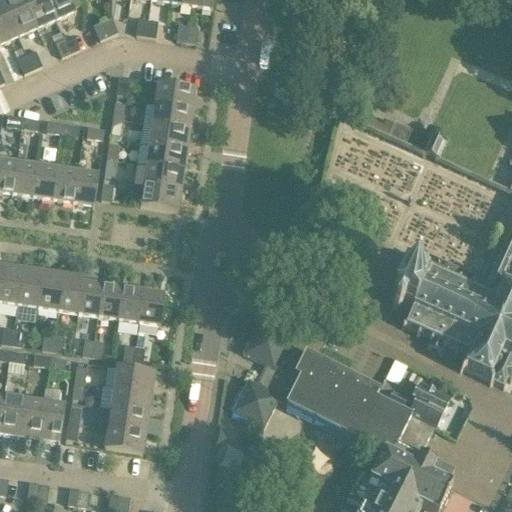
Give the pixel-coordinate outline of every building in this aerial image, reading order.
[(35,34),(20,0),(19,0),(2,8),(17,42),(35,34)] [(55,26),(43,0),(20,0),(35,34),(55,26)] [(65,0),(43,0),(55,26),(74,18),(65,0)] [(168,10),(169,0),(148,0),(148,7),(168,10)] [(189,12),(190,0),(169,0),(168,10),(189,12)] [(212,0),(190,0),(189,12),(210,16),(212,0)] [(0,49),(17,42),(2,8),(0,8),(0,49)] [(109,23),(100,27),(106,42),(116,38),(109,23)] [(144,42),(146,27),(135,25),(133,40),(144,42)] [(106,42),(100,27),(92,31),(98,46),(106,42)] [(155,28),(146,27),(144,42),(153,43),(155,28)] [(183,47),(186,32),(175,31),(174,46),(183,47)] [(196,34),(186,32),(183,47),(194,49),(196,34)] [(71,40),(62,44),(69,58),(78,55),(71,40)] [(69,58),(62,44),(53,48),(60,63),(69,58)] [(34,57),(25,61),(31,75),(40,71),(34,57)] [(31,75),(25,61),(16,64),(23,79),(31,75)] [(116,84),(114,99),(124,101),(126,85),(116,84)] [(155,88),(152,108),(190,114),(193,94),(155,88)] [(187,134),(190,114),(152,108),(149,129),(187,134)] [(113,109),(110,124),(120,126),(123,110),(113,109)] [(20,134),(21,124),(6,122),(4,132),(20,134)] [(37,126),(21,124),(20,134),(35,137),(37,126)] [(118,141),(120,126),(110,124),(108,140),(118,141)] [(443,149),(394,126),(386,144),(394,147),(393,150),(395,151),(396,148),(406,152),(405,155),(408,156),(409,154),(420,158),(418,161),(420,162),(421,159),(432,164),(431,167),(433,168),(434,165),(436,165),(437,163),(443,149)] [(60,140),(61,130),(46,128),(44,138),(60,140)] [(184,155),(187,134),(149,129),(146,149),(184,155)] [(77,132),(61,130),(60,140),(76,142),(77,132)] [(102,136),(86,133),(85,144),(100,146),(102,136)] [(107,149),(105,164),(115,166),(117,150),(107,149)] [(181,176),(184,155),(146,149),(144,170),(181,176)] [(112,182),(115,166),(105,164),(103,180),(112,182)] [(0,199),(9,201),(14,169),(0,167),(0,199)] [(30,204),(34,172),(14,169),(9,201),(30,204)] [(178,196),(181,176),(144,170),(141,191),(178,196)] [(50,207),(55,175),(34,172),(30,204),(50,207)] [(71,210),(76,178),(55,175),(50,207),(71,210)] [(96,181),(76,178),(71,210),(91,213),(96,181)] [(111,191),(101,190),(99,205),(108,206),(111,191)] [(175,217),(178,196),(141,191),(138,211),(175,217)] [(511,227),(510,229),(511,230),(507,240),(505,239),(504,241),(506,242),(501,253),(499,252),(498,254),(500,255),(495,266),(493,265),(492,267),(494,268),(489,279),(487,278),(486,280),(488,281),(483,292),(482,292),(480,295),(471,291),(473,287),(470,286),(473,279),(427,259),(424,264),(423,263),(421,265),(415,267),(413,263),(410,263),(412,268),(406,272),(403,271),(402,274),(406,275),(405,283),(398,280),(395,288),(396,288),(393,296),(391,295),(389,303),(391,304),(389,308),(391,313),(395,315),(399,313),(401,309),(410,314),(403,328),(399,330),(401,333),(404,331),(411,334),(410,338),(413,339),(415,336),(428,342),(424,350),(425,352),(427,352),(438,357),(438,359),(440,358),(444,350),(454,354),(452,358),(455,359),(457,356),(467,361),(462,372),(457,373),(458,377),(464,375),(486,385),(488,391),(494,389),(500,392),(501,395),(503,394),(501,391),(503,388),(509,389),(509,385),(511,385),(511,374),(511,373),(511,370),(511,295),(502,291),(500,285),(505,275),(507,276),(508,273),(506,272),(511,262),(511,259),(511,227)] [(0,309),(16,312),(22,274),(1,271),(0,275),(0,309)] [(35,314),(41,277),(22,274),(16,312),(35,314)] [(56,317),(62,280),(41,277),(35,314),(56,317)] [(77,321),(82,289),(83,283),(62,280),(56,317),(77,321)] [(96,323),(101,291),(82,289),(77,321),(96,323)] [(116,326),(121,294),(101,291),(96,323),(116,326)] [(137,329),(142,297),(121,294),(116,326),(137,329)] [(163,300),(142,297),(137,329),(158,332),(163,300)] [(231,417),(263,433),(279,400),(287,404),(284,409),(381,458),(382,456),(389,459),(394,451),(416,462),(417,461),(431,433),(422,430),(384,412),(384,408),(372,402),(377,393),(315,363),(323,347),(285,328),(280,338),(257,326),(242,358),(264,370),(255,389),(246,385),(231,417)] [(0,350),(10,351),(12,335),(2,333),(0,345),(0,350)] [(23,336),(12,335),(10,351),(20,353),(23,336)] [(50,357),(53,340),(42,339),(40,356),(50,357)] [(63,342),(53,340),(50,357),(60,359),(63,342)] [(91,363),(93,346),(83,345),(81,362),(91,363)] [(103,348),(93,346),(91,363),(101,364),(103,348)] [(131,368),(133,353),(124,352),(122,367),(131,368)] [(143,354),(133,353),(131,368),(141,369),(143,354)] [(0,366),(7,367),(9,357),(0,355),(0,366)] [(25,359),(9,357),(7,367),(23,369),(25,359)] [(48,373),(49,362),(33,360),(31,371),(48,373)] [(65,365),(49,362),(48,373),(64,375),(65,365)] [(75,372),(73,389),(83,390),(86,373),(75,372)] [(116,372),(112,394),(150,400),(153,377),(116,372)] [(386,376),(377,393),(372,402),(384,408),(384,412),(422,430),(431,433),(432,434),(448,403),(417,388),(410,403),(393,394),(398,383),(386,376)] [(80,406),(83,390),(73,389),(70,405),(80,406)] [(147,420),(150,400),(112,394),(110,414),(147,420)] [(0,439),(16,442),(22,405),(2,402),(0,415),(0,439)] [(37,445),(43,408),(22,405),(16,442),(37,445)] [(64,411),(43,408),(37,445),(58,449),(64,411)] [(70,413),(68,428),(77,429),(80,414),(70,413)] [(144,440),(147,420),(110,414),(107,434),(144,440)] [(75,445),(77,429),(68,428),(65,444),(75,445)] [(142,460),(144,440),(107,434),(104,454),(142,460)] [(240,474),(246,455),(227,449),(221,468),(240,474)] [(357,477),(344,504),(352,508),(350,511),(417,511),(418,510),(421,511),(437,511),(449,490),(445,488),(450,478),(417,461),(416,462),(394,451),(389,459),(382,456),(381,458),(368,482),(357,477)] [(36,505),(38,489),(28,488),(26,503),(36,505)] [(47,491),(38,489),(36,505),(45,506),(47,491)] [(248,489),(243,497),(242,501),(251,506),(257,494),(248,489)] [(76,511),(78,495),(69,494),(67,509),(76,511)] [(88,497),(78,495),(76,511),(86,511),(88,497)] [(117,511),(119,501),(108,499),(106,511),(117,511)] [(126,511),(128,502),(119,501),(117,511),(126,511)]
